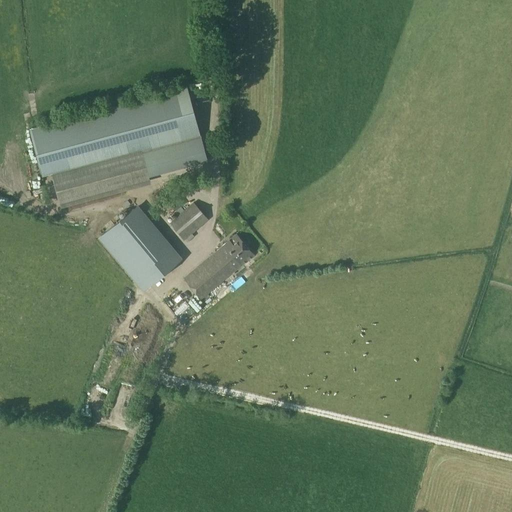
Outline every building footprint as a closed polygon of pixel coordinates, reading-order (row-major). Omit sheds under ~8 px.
[(186,86),(29,130),(42,178),(53,175),(59,199),(207,159),(186,86)] [(170,223),(184,240),(208,219),(194,202),(170,223)] [(82,216),(92,211),(89,203),(78,207),(82,216)] [(47,204),(41,207),(45,214),(51,211),(47,204)] [(145,289),(178,262),(133,208),(100,236),(145,289)] [(184,278),(201,299),(254,255),(236,234),(184,278)] [(169,307),(178,297),(171,290),(161,300),(169,307)]
